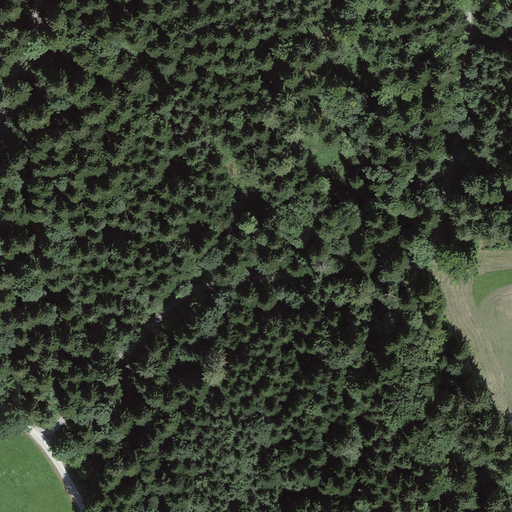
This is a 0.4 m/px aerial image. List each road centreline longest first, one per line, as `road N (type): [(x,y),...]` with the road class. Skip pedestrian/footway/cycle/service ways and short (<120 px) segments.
road 1 (track): [(473,0),(472,65),(432,252),(227,277),(156,316),(43,443)]
road 2 (track): [(0,405),(43,443),(84,511)]
